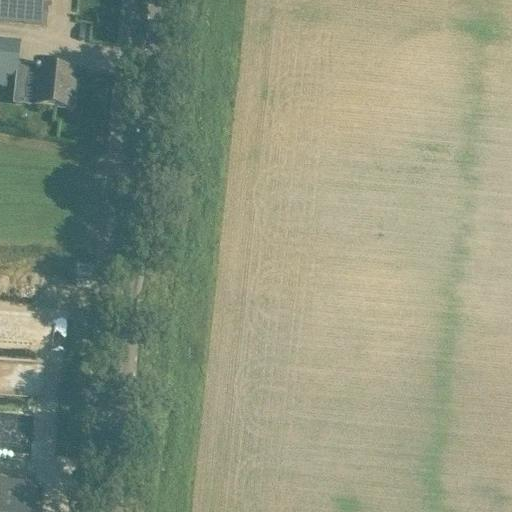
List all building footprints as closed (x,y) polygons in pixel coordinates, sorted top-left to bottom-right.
[(0,0),(0,20),(47,25),(49,6),(44,5),(44,0),(0,0)] [(0,40),(0,86),(6,87),(7,76),(16,77),(17,67),(18,58),(20,43),(0,40)] [(33,106),(71,110),(75,73),(37,69),(33,106)] [(0,397),(36,400),(39,359),(0,355),(0,397)] [(0,443),(9,444),(10,418),(0,417),(0,443)] [(34,511),(37,487),(17,485),(0,482),(0,511),(34,511)]
